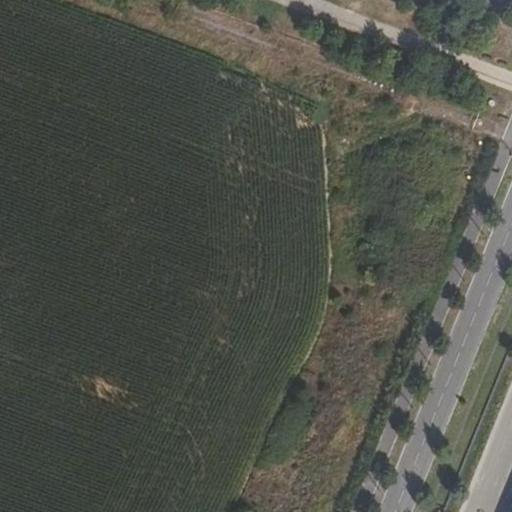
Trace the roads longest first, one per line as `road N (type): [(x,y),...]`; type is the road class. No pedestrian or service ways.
road 1 (track): [(511,139),(145,0)]
road 2 (unclassified): [(511,217),(391,511)]
